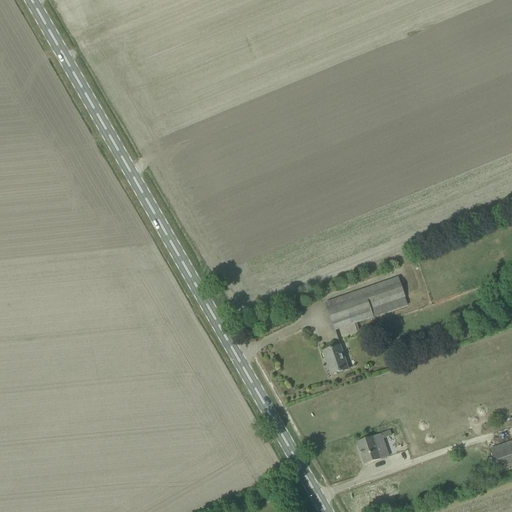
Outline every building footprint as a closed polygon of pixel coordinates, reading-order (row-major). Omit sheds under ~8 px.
[(325,303),(334,331),(407,306),(398,278),(325,303)] [(506,279),(499,282),(502,289),(509,287),(506,279)] [(330,374),(331,375),(348,369),(340,346),(323,352),(326,361),(327,361),(332,373),(330,374)] [(378,434),(380,439),(391,436),(389,430),(378,434)] [(366,439),(357,443),(364,465),(381,460),(388,457),(385,448),(379,450),(375,436),(366,439)] [(511,441),(490,450),(498,474),(511,469),(511,441)]
